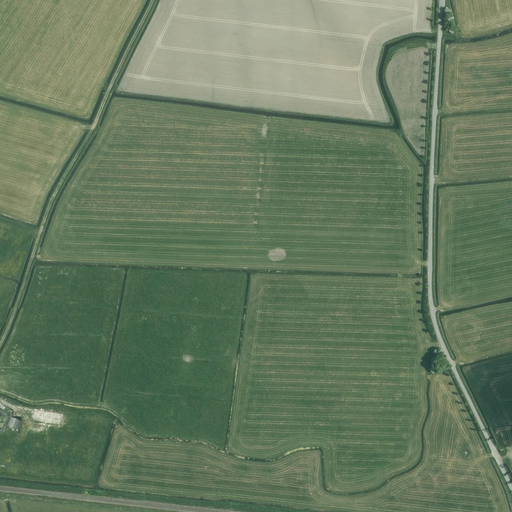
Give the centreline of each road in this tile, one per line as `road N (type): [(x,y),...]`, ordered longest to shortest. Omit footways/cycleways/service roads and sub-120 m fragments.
road 1 (tertiary): [(511,490),(433,321),(440,0)]
road 2 (track): [(152,0),(50,203),(0,348)]
